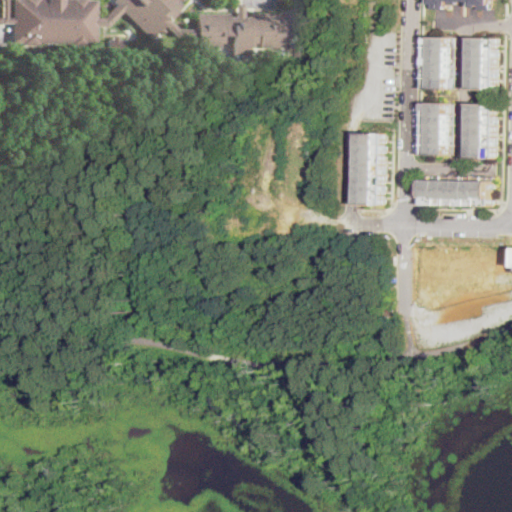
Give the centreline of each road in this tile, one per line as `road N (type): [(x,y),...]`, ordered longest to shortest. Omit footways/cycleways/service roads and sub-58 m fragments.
road 1 (residential): [(411,0),(406,224)]
road 2 (residential): [(511,224),(338,223)]
road 3 (residential): [(465,23),(464,169)]
